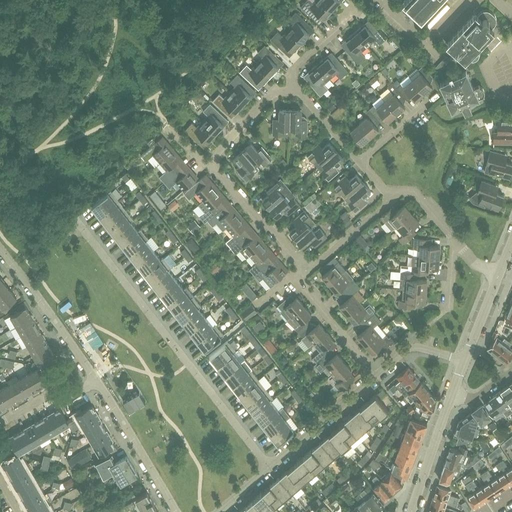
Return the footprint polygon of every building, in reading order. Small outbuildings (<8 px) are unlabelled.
[(318,23),(322,18),(326,15),(327,16),(332,11),(320,0),(316,0),(313,4),(308,0),(306,0),(301,6),(318,23)] [(320,0),(332,11),(337,5),(336,4),(339,0),(320,0)] [(421,21),(440,0),(404,0),(402,3),(421,21)] [(494,31),(492,29),(495,25),(496,23),(496,21),(496,19),(495,16),(491,12),(489,11),(486,10),(484,11),(481,11),(479,13),(478,15),(476,13),(446,44),(466,62),(468,60),(468,61),(470,61),(473,61),(475,61),(477,59),(478,57),(479,55),(479,52),(478,50),(477,49),(494,31)] [(288,20),(294,24),(288,30),(301,43),(307,37),(306,36),(313,29),(295,12),(288,20)] [(369,21),(365,25),(361,28),(360,27),(354,32),(367,46),(373,41),(377,46),(385,39),(369,21)] [(288,55),(292,51),(295,47),(297,48),(301,43),(288,30),(282,36),(277,31),(270,39),(288,55)] [(365,57),(360,51),(367,46),(354,32),(349,37),(350,38),(342,45),(357,64),(365,57)] [(258,52),(263,58),(257,64),(271,76),(276,70),(274,69),(282,61),(265,45),(258,52)] [(332,53),(327,57),(324,60),(323,59),(317,64),(329,78),(335,73),(340,78),(348,72),(332,53)] [(364,66),(371,61),(368,56),(361,61),(364,66)] [(257,88),(261,83),(264,80),(266,81),(271,76),(257,64),(252,69),(246,64),(241,70),(238,67),(237,69),(239,72),(240,72),(257,88)] [(328,89),(323,83),(329,78),(317,64),(311,69),(313,70),(309,73),(304,77),(320,96),(328,89)] [(428,82),(433,77),(423,65),(418,70),(416,68),(408,75),(412,80),(423,93),(432,86),(428,82)] [(503,78),(509,75),(505,69),(499,73),(503,78)] [(451,110),(462,105),(464,112),(472,109),(469,102),(485,95),(484,94),(485,94),(485,91),(485,90),(485,89),(484,89),(484,88),(483,88),(481,86),(480,86),(480,85),(475,87),(473,87),(466,70),(440,82),(441,84),(447,99),(451,110)] [(230,82),(235,87),(230,92),(243,105),(249,100),(247,98),(250,95),(255,91),(237,74),(230,82)] [(411,96),(415,101),(423,93),(412,80),(404,87),(401,84),(396,88),(405,99),(407,100),(411,96)] [(387,87),(389,89),(381,96),(382,98),(396,114),(404,107),(401,102),(405,99),(396,88),(392,83),(387,87)] [(230,117),(234,113),(237,109),(238,111),(243,105),(230,92),(224,98),(219,94),(212,101),(230,117)] [(384,117),(388,122),(396,114),(382,98),(369,109),(379,121),(384,117)] [(325,105),(330,111),(336,107),(330,101),(325,105)] [(203,111),(208,116),(202,122),(216,134),(221,129),(220,128),(223,124),(227,120),(210,103),(203,111)] [(342,104),(330,114),(335,119),(346,108),(342,104)] [(378,129),(375,125),(379,121),(369,109),(364,113),(367,116),(359,123),(370,136),(378,129)] [(284,135),(290,135),(290,110),(279,110),(279,122),(273,121),(273,135),(284,135)] [(290,135),(295,135),(307,135),(307,122),(301,122),(301,110),(290,110),(290,135)] [(497,132),(493,132),(493,143),(511,143),(511,135),(511,134),(511,120),(497,120),(497,132)] [(202,147),(207,142),(210,139),(211,140),(216,134),(202,122),(197,127),(192,123),(185,130),(202,147)] [(361,144),(370,136),(359,123),(350,131),(361,144)] [(146,161),(148,159),(154,167),(160,162),(174,150),(167,142),(161,148),(156,142),(141,155),(146,161)] [(306,154),(313,163),(317,167),(336,151),(329,142),(321,150),(316,145),(306,154)] [(251,143),(243,151),(255,165),(259,161),(263,166),(272,158),(263,148),(259,152),(251,143)] [(159,176),(164,182),(179,169),(175,163),(181,158),(174,150),(160,162),(167,170),(159,176)] [(242,167),(237,170),(246,181),(255,173),(251,168),(255,165),(243,151),(234,158),(242,167)] [(317,167),(321,171),(328,180),(339,171),(335,167),(344,159),(336,151),(317,167)] [(484,172),(489,173),(509,179),(511,169),(511,164),(503,162),(505,155),(490,151),(484,172)] [(185,175),(179,169),(164,182),(169,188),(177,181),(184,190),(197,177),(191,170),(185,175)] [(130,178),(126,173),(121,176),(125,182),(130,178)] [(341,194),(345,199),(363,183),(356,174),(348,181),(344,177),(333,185),(341,194)] [(262,200),(269,208),(292,189),(285,180),(283,182),(279,177),(267,188),(267,190),(263,191),(267,196),(262,200)] [(199,180),(184,193),(189,199),(197,193),(203,200),(217,188),(211,181),(205,186),(199,180)] [(484,206),(485,205),(498,210),(503,196),(493,192),(496,185),(481,180),(477,191),(469,197),(473,202),(484,206)] [(345,199),(356,212),(366,203),(362,198),(370,192),(363,183),(345,199)] [(224,196),(217,188),(203,200),(198,204),(203,210),(201,213),(207,220),(222,207),(218,202),(224,196)] [(289,214),(300,205),(302,203),(295,196),(297,194),(292,189),(269,208),(277,217),(285,210),(289,214)] [(92,204),(100,214),(118,200),(111,190),(92,204)] [(311,201),(316,196),(314,193),(303,203),(305,205),(311,201)] [(147,201),(143,196),(139,199),(143,204),(147,201)] [(311,201),(314,205),(319,200),(316,196),(311,201)] [(100,214),(107,224),(126,209),(118,200),(100,214)] [(173,211),(174,209),(179,205),(175,200),(168,206),(173,211)] [(380,218),(384,222),(391,231),(411,213),(404,205),(395,213),(390,208),(380,218)] [(220,220),(227,227),(240,216),(234,208),(228,213),(222,207),(207,220),(213,226),(220,220)] [(134,219),(126,209),(107,224),(115,234),(131,221),(134,219)] [(154,218),(158,215),(154,210),(150,213),(154,218)] [(292,226),(294,228),(289,231),(297,240),(315,224),(305,211),(294,219),(296,222),(292,224),(292,226)] [(414,235),(409,230),(419,222),(411,213),(391,231),(397,226),(404,235),(398,239),(403,244),(414,235)] [(158,215),(154,218),(158,223),(162,220),(158,215)] [(226,242),(231,248),(246,235),(241,229),(247,223),(240,216),(227,227),(233,235),(226,242)] [(115,234),(122,243),(138,231),(131,221),(115,234)] [(315,232),(311,228),(315,224),(297,240),(304,248),(313,241),(317,245),(327,237),(320,228),(315,232)] [(122,243),(130,253),(146,241),(149,239),(141,228),(138,231),(122,243)] [(169,238),(173,234),(169,229),(165,232),(169,238)] [(173,234),(169,238),(173,243),(178,239),(173,234)] [(367,243),(360,234),(354,239),(362,248),(367,243)] [(251,240),(246,235),(231,248),(236,254),(240,250),(246,258),(250,255),(264,243),(257,235),(251,240)] [(413,249),(420,249),(419,256),(439,258),(440,246),(427,245),(427,239),(414,238),(413,249)] [(153,250),(146,241),(130,253),(137,263),(153,250)] [(250,269),(254,275),(276,257),(264,243),(250,255),(257,263),(250,269)] [(198,245),(191,249),(194,253),(200,248),(198,245)] [(184,257),(188,253),(184,248),(180,252),(184,257)] [(137,263),(145,272),(161,260),(160,259),(153,250),(137,263)] [(188,253),(184,257),(188,262),(193,259),(188,253)] [(438,269),(439,258),(419,256),(413,256),(412,268),(401,267),(400,272),(411,273),(414,273),(425,274),(425,267),(438,269)] [(163,257),(160,259),(161,260),(145,272),(152,282),(168,269),(168,270),(171,267),(163,257)] [(271,287),(275,283),(274,282),(288,271),(276,257),(254,275),(259,281),(263,278),(271,287)] [(333,257),(323,267),(327,272),(322,276),(329,284),(342,273),(335,264),(338,262),(333,257)] [(208,268),(212,274),(220,268),(215,262),(208,268)] [(367,266),(371,271),(376,267),(372,262),(367,266)] [(199,276),(204,273),(199,267),(195,271),(199,276)] [(176,279),(168,270),(168,269),(152,282),(160,292),(176,279)] [(427,280),(414,279),(414,273),(411,273),(400,272),(399,289),(402,289),(426,291),(427,280)] [(204,273),(199,276),(203,281),(208,278),(204,273)] [(352,278),(350,281),(342,273),(329,284),(336,293),(341,289),(345,293),(356,283),(352,278)] [(160,292),(167,301),(183,289),(176,279),(160,292)] [(0,282),(0,296),(9,289),(2,280),(0,282)] [(252,300),(257,296),(246,282),(241,287),(252,300)] [(361,288),(356,283),(345,293),(349,298),(340,306),(347,314),(360,303),(359,302),(364,298),(358,290),(361,288)] [(214,295),(219,292),(214,287),(210,290),(214,295)] [(0,296),(0,312),(1,314),(4,312),(10,309),(7,305),(16,298),(9,289),(0,296)] [(191,298),(190,298),(183,289),(167,301),(175,311),(191,298)] [(410,309),(410,307),(412,307),(412,301),(425,302),(426,291),(402,289),(401,300),(399,300),(398,306),(403,307),(403,309),(404,310),(408,310),(410,309)] [(219,292),(214,295),(218,300),(223,297),(219,292)] [(175,311),(182,320),(201,306),(193,296),(190,298),(191,298),(175,311)] [(278,305),(276,306),(280,311),(287,320),(304,306),(297,297),(293,301),(288,296),(278,305)] [(12,326),(13,327),(32,317),(24,303),(18,306),(20,310),(10,316),(12,318),(7,321),(10,327),(12,326)] [(358,319),(362,323),(374,313),(373,312),(375,310),(369,303),(364,308),(360,303),(347,314),(354,322),(358,319)] [(241,311),(247,318),(257,311),(251,304),(241,311)] [(182,320),(190,330),(208,315),(201,306),(182,320)] [(229,306),(225,309),(230,314),(234,311),(229,306)] [(311,314),(304,306),(287,320),(287,321),(295,328),(299,333),(310,323),(306,318),(311,314)] [(357,336),(365,344),(382,329),(377,324),(381,321),(374,313),(362,323),(362,324),(361,325),(365,330),(357,336)] [(190,330),(197,340),(216,325),(217,323),(210,314),(208,315),(190,330)] [(37,326),(32,317),(13,327),(11,329),(16,338),(37,326)] [(0,337),(1,336),(11,330),(6,321),(0,324),(0,337)] [(260,321),(253,326),(257,332),(264,326),(260,321)] [(308,347),(313,343),(326,332),(319,323),(314,327),(310,323),(299,333),(303,337),(301,339),(308,347)] [(205,350),(224,335),(216,325),(197,340),(205,350)] [(43,337),(37,326),(16,338),(22,349),(28,346),(43,337)] [(372,352),(377,348),(381,353),(394,341),(390,336),(389,338),(382,329),(365,344),(372,352)] [(249,331),(245,334),(249,340),(253,337),(249,331)] [(494,340),(487,349),(496,356),(508,341),(504,338),(502,341),(496,336),(497,333),(494,331),(492,338),(494,340)] [(313,343),(320,352),(312,358),(316,363),(328,353),(324,348),(334,340),(326,332),(313,343)] [(28,346),(33,355),(49,346),(43,337),(28,346)] [(209,355),(217,365),(233,353),(236,351),(228,340),(209,355)] [(511,348),(509,346),(511,343),(508,341),(496,356),(505,363),(511,353),(511,348)] [(45,362),(47,361),(55,356),(49,346),(33,355),(36,361),(32,363),(31,367),(34,370),(28,373),(37,389),(48,383),(42,373),(47,370),(48,367),(45,362)] [(264,359),(268,356),(264,351),(260,354),(264,359)] [(217,365),(225,375),(241,362),(233,353),(217,365)] [(316,375),(322,370),(328,376),(331,373),(344,362),(337,353),(332,357),(328,353),(316,363),(310,368),(316,375)] [(268,356),(264,359),(268,364),(273,361),(268,356)] [(288,361),(284,356),(279,361),(283,365),(288,361)] [(225,375),(232,384),(248,372),(241,362),(225,375)] [(331,373),(332,374),(327,378),(333,385),(335,384),(340,390),(355,377),(350,372),(351,370),(344,362),(331,373)] [(389,388),(393,393),(399,389),(415,375),(408,367),(396,377),(400,381),(395,385),(394,384),(389,388)] [(232,384),(240,394),(258,379),(251,369),(248,372),(232,384)] [(279,378),(284,375),(279,370),(275,373),(279,378)] [(28,394),(37,389),(28,373),(18,379),(28,394)] [(270,389),(275,385),(268,375),(263,379),(270,389)] [(284,375),(279,378),(283,384),(288,380),(284,375)] [(405,396),(405,397),(421,382),(415,375),(399,389),(401,392),(406,388),(410,392),(408,393),(405,396)] [(18,400),(28,394),(18,379),(8,384),(18,400)] [(240,394),(247,403),(266,389),(258,379),(240,394)] [(413,399),(418,404),(422,400),(421,399),(429,391),(421,382),(405,397),(410,402),(413,399)] [(0,392),(8,406),(18,400),(8,384),(0,389),(0,392)] [(511,389),(509,385),(501,391),(511,407),(511,389)] [(247,403),(255,413),(271,401),(274,399),(266,389),(247,403)] [(294,389),(290,392),(295,397),(299,394),(294,389)] [(382,389),(377,393),(381,397),(386,393),(382,389)] [(435,398),(429,392),(429,391),(421,399),(422,400),(418,404),(423,410),(421,415),(429,418),(435,401),(435,398)] [(511,407),(501,391),(492,397),(504,414),(506,417),(511,412),(511,410),(511,409),(511,407)] [(380,417),(382,420),(391,413),(375,395),(367,402),(380,417)] [(484,403),(496,420),(504,414),(492,397),(484,403)] [(255,413),(262,423),(278,410),(271,401),(255,413)] [(373,424),(380,417),(367,402),(360,408),(373,424)] [(97,414),(92,405),(76,415),(78,419),(79,418),(82,424),(97,414)] [(488,426),(485,421),(491,417),(491,416),(482,405),(473,411),(481,423),(485,429),(488,426)] [(316,412),(312,407),(307,410),(311,415),(316,412)] [(373,424),(360,408),(352,415),(365,430),(373,424)] [(66,420),(60,409),(49,414),(58,430),(69,424),(66,420)] [(262,423),(270,432),(286,420),(278,410),(262,423)] [(477,421),(471,413),(458,422),(457,425),(474,430),(473,431),(478,433),(479,429),(475,428),(477,421)] [(48,436),(58,430),(49,414),(39,420),(48,436)] [(103,424),(97,414),(82,424),(87,433),(103,424)] [(76,415),(66,420),(69,424),(78,419),(76,415)] [(357,437),(364,431),(365,430),(352,415),(344,422),(357,437)] [(427,424),(410,417),(406,428),(423,434),(427,424)] [(38,441),(48,436),(39,420),(29,426),(38,441)] [(270,432),(277,442),(293,430),(286,420),(270,432)] [(357,437),(344,422),(336,428),(353,448),(354,448),(361,441),(357,437)] [(489,426),(500,442),(506,438),(494,422),(489,426)] [(385,423),(381,429),(386,432),(389,426),(385,423)] [(109,434),(103,424),(87,433),(93,443),(109,434)] [(471,438),(472,435),(477,436),(478,433),(473,431),(474,430),(457,425),(454,435),(459,436),(456,444),(468,441),(468,439),(470,440),(471,438)] [(29,447),(38,441),(29,426),(20,431),(29,447)] [(328,435),(341,450),(348,458),(356,451),(354,448),(353,448),(336,428),(328,435)] [(406,428),(402,439),(419,445),(423,434),(406,428)] [(20,431),(10,437),(15,447),(11,450),(10,454),(12,458),(3,464),(8,474),(24,465),(21,460),(25,457),(26,454),(24,450),(29,447),(20,431)] [(117,448),(109,434),(93,443),(99,454),(109,449),(111,452),(117,448)] [(341,450),(328,435),(321,442),(334,457),(341,450)] [(377,436),(373,442),(378,445),(381,439),(377,436)] [(402,439),(398,449),(415,456),(419,445),(402,439)] [(504,449),(511,443),(508,439),(501,445),(504,449)] [(334,457),(321,442),(312,450),(325,465),(334,457)] [(373,442),(370,447),(374,450),(378,445),(373,442)] [(485,442),(482,444),(481,444),(485,451),(489,449),(487,444),(485,442)] [(384,455),(389,446),(383,444),(379,453),(384,455)] [(459,450),(450,447),(447,456),(472,464),(480,458),(465,453),(467,448),(461,446),(459,450)] [(499,446),(492,451),(495,456),(502,450),(499,446)] [(398,449),(394,460),(411,466),(415,456),(398,449)] [(302,458),(315,473),(325,465),(312,450),(302,458)] [(362,458),(365,461),(370,456),(366,453),(362,458)] [(398,475),(402,481),(404,476),(406,478),(411,466),(394,460),(384,455),(379,453),(375,459),(379,460),(380,458),(387,462),(386,465),(391,468),(399,473),(398,475)] [(138,475),(127,455),(117,460),(128,480),(138,475)] [(106,468),(109,466),(120,485),(128,480),(117,460),(112,463),(108,456),(91,465),(94,470),(97,468),(100,475),(108,472),(106,468)] [(460,467),(461,465),(469,467),(472,464),(447,456),(444,465),(463,471),(463,468),(460,467)] [(302,458),(294,465),(307,480),(315,473),(302,458)] [(362,458),(357,463),(361,466),(365,461),(362,458)] [(511,466),(509,469),(503,460),(500,462),(499,463),(511,482),(511,466)] [(502,474),(497,477),(505,488),(511,482),(499,463),(495,465),(502,474)] [(30,474),(24,465),(8,474),(14,484),(30,474)] [(294,465),(286,472),(299,487),(307,480),(294,465)] [(439,480),(447,482),(450,481),(451,478),(456,480),(459,472),(462,473),(463,471),(444,465),(439,480)] [(351,467),(346,472),(349,476),(354,472),(351,467)] [(392,492),(402,483),(391,470),(381,479),(392,492)] [(488,470),(484,472),(497,493),(505,488),(497,477),(494,479),(488,470)] [(286,472),(278,479),(291,494),(299,487),(286,472)] [(344,480),(349,476),(346,472),(341,476),(344,480)] [(486,484),(482,486),(490,497),(497,493),(484,472),(480,475),(486,484)] [(35,484),(30,474),(14,484),(20,493),(35,484)] [(479,489),(473,480),(473,479),(470,475),(466,478),(482,502),(490,497),(482,486),(479,489)] [(391,493),(389,491),(380,481),(376,476),(372,479),(377,484),(372,488),(383,500),(391,493)] [(66,489),(75,484),(71,478),(62,483),(66,489)] [(467,496),(474,507),(482,502),(466,478),(462,480),(465,484),(471,494),(467,496)] [(278,479),(270,485),(283,501),(291,494),(278,479)] [(327,487),(330,491),(335,487),(332,482),(327,487)] [(20,493),(25,503),(41,494),(35,484),(20,493)] [(275,507),(283,501),(270,485),(262,492),(275,507)] [(437,485),(434,494),(457,502),(459,498),(448,494),(450,490),(437,485)] [(330,491),(327,487),(322,491),(325,495),(330,491)] [(364,489),(360,493),(375,511),(383,504),(373,492),(369,495),(364,489)] [(155,505),(147,491),(135,497),(143,511),(155,505)] [(262,492),(253,500),(263,511),(269,511),(275,507),(262,492)] [(359,506),(358,507),(361,511),(374,511),(375,511),(360,493),(356,496),(361,502),(358,505),(359,506)] [(25,503),(30,511),(33,511),(47,504),(41,494),(25,503)] [(461,504),(457,502),(434,494),(432,503),(444,507),(446,502),(456,506),(461,509),(462,507),(461,504)] [(333,505),(338,500),(334,495),(327,501),(329,504),(331,503),(333,505)] [(316,507),(321,502),(318,498),(312,503),(316,507)] [(263,511),(253,500),(245,507),(249,511),(263,511)] [(129,510),(136,506),(133,501),(127,504),(129,510)] [(322,502),(321,502),(316,507),(313,509),(315,511),(321,511),(322,511),(321,511),(326,506),(322,502)] [(444,511),(443,511),(444,507),(432,503),(429,511),(431,511),(444,511)]
